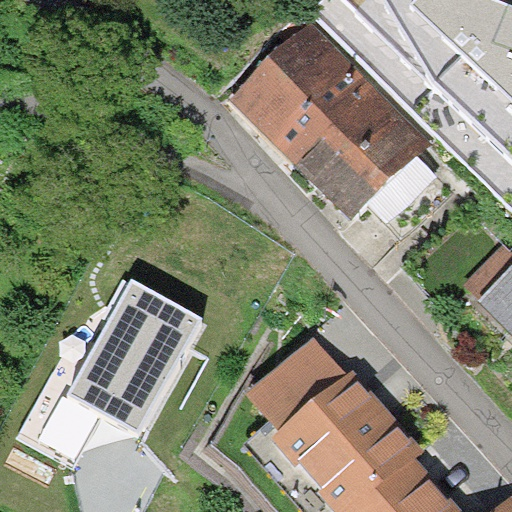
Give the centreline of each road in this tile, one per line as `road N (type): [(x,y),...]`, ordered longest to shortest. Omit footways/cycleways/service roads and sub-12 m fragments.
road 1 (residential): [(511,470),(399,337),(277,216)]
road 2 (residential): [(277,216),(174,93),(47,0)]
road 3 (residential): [(0,100),(142,146),(277,216)]
